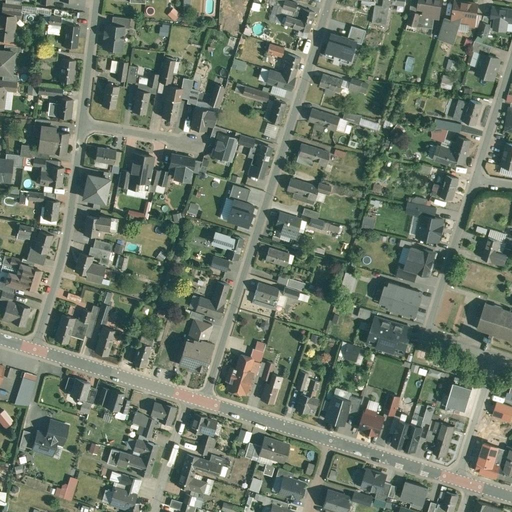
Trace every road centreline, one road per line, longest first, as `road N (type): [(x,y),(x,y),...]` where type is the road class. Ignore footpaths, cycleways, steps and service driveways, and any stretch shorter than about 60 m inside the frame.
road 1 (residential): [(329,0),(204,402)]
road 2 (residential): [(81,125),(63,253),(35,349)]
road 3 (residential): [(477,178),(430,332),(492,359)]
road 4 (residential): [(35,349),(188,396)]
road 5 (residential): [(327,440),(458,481)]
road 6 (residential): [(204,402),(327,440)]
road 7 (residential): [(492,359),(458,481)]
road 8 (residential): [(92,0),(81,125)]
road 9 (residential): [(511,61),(477,178)]
road 10 (residential): [(188,396),(152,511)]
